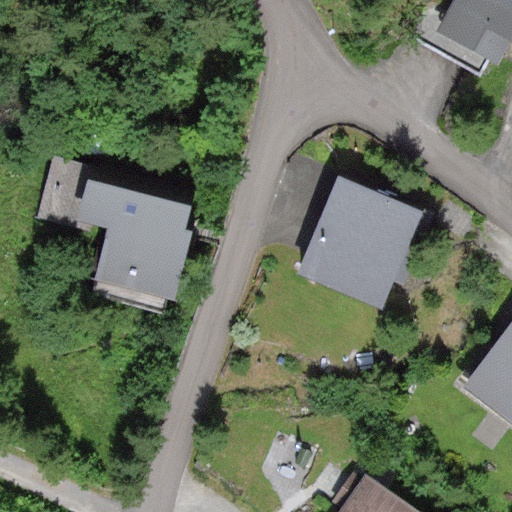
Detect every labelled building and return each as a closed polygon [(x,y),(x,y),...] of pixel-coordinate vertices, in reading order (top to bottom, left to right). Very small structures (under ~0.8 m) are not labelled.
[(511,0),(458,0),(437,39),(500,74),(511,51),(511,0)] [(95,170),(54,162),(39,221),(107,237),(94,287),(176,306),(193,241),(187,238),(191,217),(89,192),(95,170)] [(432,223),(339,186),(296,279),(380,316),(394,284),(404,288),(432,223)] [(511,421),(511,338),(471,390),(511,421)] [(398,511),(369,492),(355,511),(398,511)]
